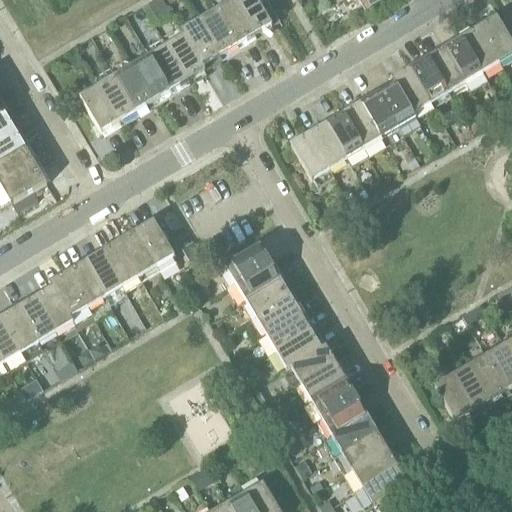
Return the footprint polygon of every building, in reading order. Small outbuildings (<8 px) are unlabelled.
[(160,0),(148,8),(158,25),(171,17),(160,0)] [(233,0),(231,1),(234,5),(255,41),(273,30),(260,9),(259,7),(266,3),(264,0),(233,0)] [(350,0),(355,7),(359,4),(367,17),(388,5),(384,0),(350,0)] [(266,3),(259,7),(260,9),(273,30),(279,26),(266,3)] [(234,5),(216,16),(237,51),(255,41),(234,5)] [(216,16),(199,26),(220,61),(237,51),(216,16)] [(511,31),(506,21),(499,25),(508,39),(511,36),(511,31)] [(497,22),(479,33),(500,68),(511,61),(511,47),(507,39),(499,25),(497,22)] [(199,26),(182,36),(184,40),(203,71),(220,61),(199,26)] [(479,33),(462,43),(483,79),(500,68),(479,33)] [(184,41),(167,50),(188,86),(206,76),(203,71),(184,40),(184,41)] [(462,43),(444,53),(465,89),(467,88),(483,79),(462,43)] [(164,47),(148,57),(150,61),(171,96),(188,86),(167,50),(167,51),(164,47)] [(444,53),(427,64),(448,99),(450,103),(468,92),(465,89),(444,53)] [(74,70),(76,73),(83,69),(82,66),(76,57),(69,61),(74,70)] [(150,61),(133,71),(154,106),(171,96),(150,61)] [(427,64),(410,74),(431,109),(448,99),(427,64)] [(133,71),(116,81),(137,117),(154,106),(133,71)] [(410,74),(393,84),(395,88),(414,119),(431,109),(410,74)] [(116,81),(99,91),(120,127),(137,117),(116,81)] [(395,89),(378,99),(399,134),(416,124),(414,119),(395,88),(395,89)] [(99,91),(80,102),(101,138),(120,127),(99,91)] [(378,99),(361,109),(382,144),(399,134),(378,99)] [(500,108),(493,112),(498,120),(505,116),(500,108)] [(361,109),(344,119),(365,154),(382,144),(361,109)] [(344,119),(327,129),(348,165),(365,154),(344,119)] [(0,147),(17,137),(7,120),(0,124),(0,147)] [(327,129),(309,139),(330,175),(348,165),(327,129)] [(17,137),(0,147),(0,170),(28,154),(17,137)] [(291,150),(282,156),(288,166),(297,160),(312,186),(330,175),(309,139),(291,150)] [(38,171),(28,154),(0,170),(0,190),(2,193),(38,171)] [(412,175),(420,170),(414,160),(406,164),(412,175)] [(13,210),(18,218),(39,205),(34,197),(48,188),(38,171),(2,193),(12,210),(13,210)] [(386,192),(394,187),(389,179),(381,184),(386,192)] [(137,236),(158,271),(176,261),(174,258),(182,254),(174,241),(166,245),(155,225),(137,236)] [(137,236),(120,246),(141,281),(158,271),(137,236)] [(120,246),(103,256),(124,291),(141,281),(120,246)] [(237,289),(271,269),(259,249),(225,269),(237,289)] [(124,291),(103,256),(85,266),(106,302),(124,291)] [(106,302),(85,266),(68,276),(89,312),(106,302)] [(281,286),(271,269),(237,289),(246,306),(281,286)] [(93,320),(89,312),(68,276),(50,287),(52,291),(74,327),(76,330),(93,320)] [(281,286),(246,306),(257,323),(291,303),(281,286)] [(74,327),(52,291),(36,301),(57,337),(74,327)] [(36,301),(18,312),(40,347),(57,337),(36,301)] [(291,303),(257,323),(267,340),(301,320),(291,303)] [(40,347),(18,312),(1,322),(22,357),(40,347)] [(470,316),(462,320),(467,328),(474,324),(470,316)] [(311,337),(301,320),(267,340),(277,357),(311,337)] [(1,322),(0,322),(0,358),(5,367),(22,357),(1,322)] [(311,337),(277,357),(287,374),(292,371),(322,354),(311,337)] [(95,364),(108,357),(102,348),(99,347),(89,353),(95,364)] [(511,393),(511,362),(505,350),(488,359),(509,396),(511,393)] [(326,351),(322,354),(292,371),(303,390),(337,369),(326,351)] [(85,370),(95,364),(89,353),(80,358),(80,362),(85,370)] [(418,361),(413,353),(404,358),(409,366),(418,361)] [(509,396),(488,359),(470,370),(492,406),(509,396)] [(55,375),(60,384),(77,374),(72,366),(55,375)] [(337,369),(303,390),(313,406),(347,386),(337,369)] [(492,406),(470,370),(453,380),(474,416),(492,406)] [(36,380),(19,390),(27,404),(44,394),(36,380)] [(474,416),(453,380),(435,390),(456,427),(474,416)] [(347,386),(313,406),(323,424),(357,403),(347,386)] [(3,407),(8,416),(15,411),(26,405),(21,396),(10,403),(3,407)] [(357,403),(323,424),(333,441),(367,421),(357,403)] [(378,438),(367,421),(333,441),(344,459),(378,438)] [(282,429),(274,434),(281,446),(289,441),(282,429)] [(378,438),(344,459),(354,476),(388,456),(378,438)] [(291,444),(282,449),(288,459),(297,454),(291,444)] [(398,472),(388,456),(354,476),(364,492),(398,472)] [(225,462),(217,466),(223,476),(231,471),(225,462)] [(304,465),(295,470),(302,483),(312,477),(304,465)] [(398,472),(364,492),(374,510),(409,490),(398,472)] [(199,477),(206,488),(213,484),(207,473),(206,473),(199,477)] [(319,486),(310,491),(315,498),(324,493),(319,486)] [(277,511),(263,488),(246,498),(254,511),(277,511)] [(182,505),(189,500),(183,491),(176,495),(182,505)] [(254,511),(246,498),(229,508),(230,511),(254,511)]
